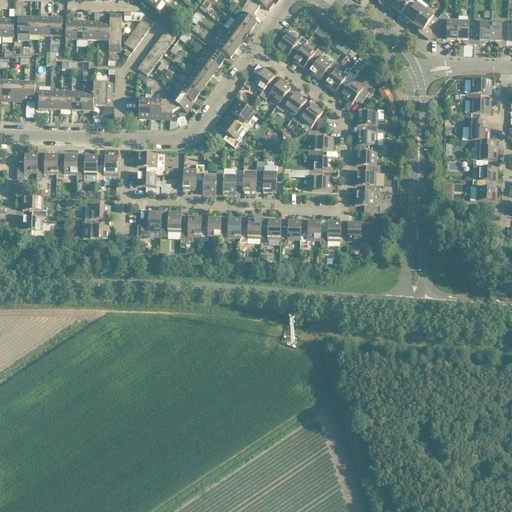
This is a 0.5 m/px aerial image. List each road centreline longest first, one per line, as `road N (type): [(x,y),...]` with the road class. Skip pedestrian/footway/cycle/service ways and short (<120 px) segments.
road 1 (residential): [(122,203),(275,204),(336,214),(341,111),(254,47)]
road 2 (tertiary): [(0,288),(166,285),(413,307)]
road 3 (residential): [(123,141),(173,142),(195,132),(254,47)]
road 4 (residential): [(413,307),(419,166)]
